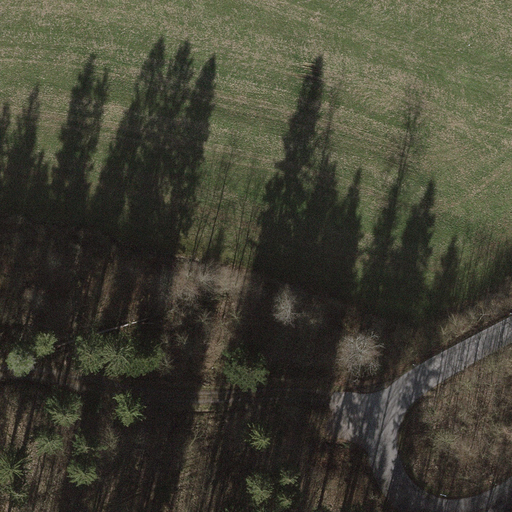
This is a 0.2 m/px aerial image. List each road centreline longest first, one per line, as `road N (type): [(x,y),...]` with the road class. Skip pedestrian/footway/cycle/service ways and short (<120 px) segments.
road 1 (track): [(393,411),(0,381)]
road 2 (track): [(346,412),(83,511)]
road 3 (tertiary): [(511,335),(421,384),(393,411),(385,441),(392,476),(406,501),(425,511)]
